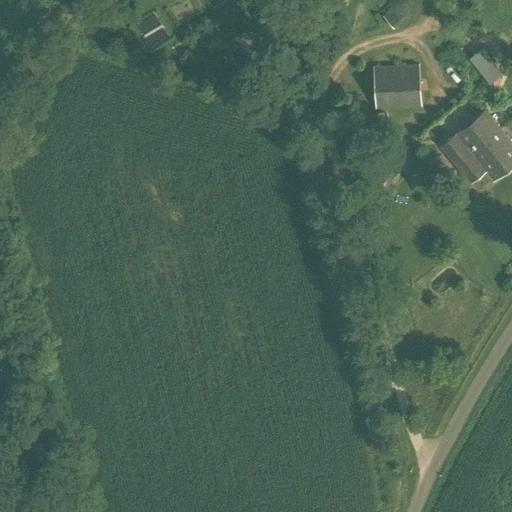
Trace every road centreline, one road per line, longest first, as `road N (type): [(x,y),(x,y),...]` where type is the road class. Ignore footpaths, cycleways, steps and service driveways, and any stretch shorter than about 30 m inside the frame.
road 1 (unknown): [(430,467),(403,407),(336,142),(340,94),(370,61),(416,46)]
road 2 (unclassified): [(411,511),(511,320)]
